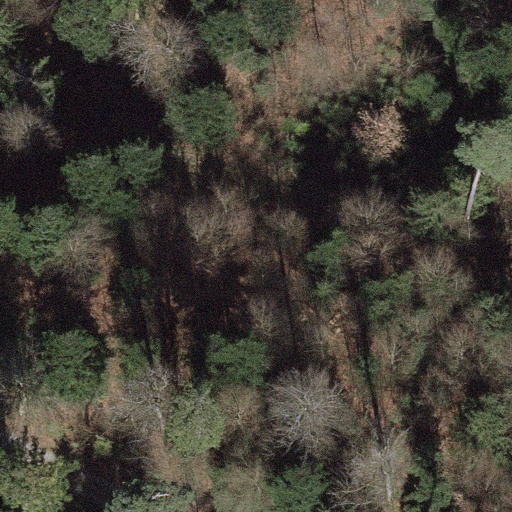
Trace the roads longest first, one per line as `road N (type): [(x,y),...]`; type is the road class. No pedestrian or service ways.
road 1 (track): [(511,282),(453,272),(366,221)]
road 2 (track): [(0,446),(143,511)]
